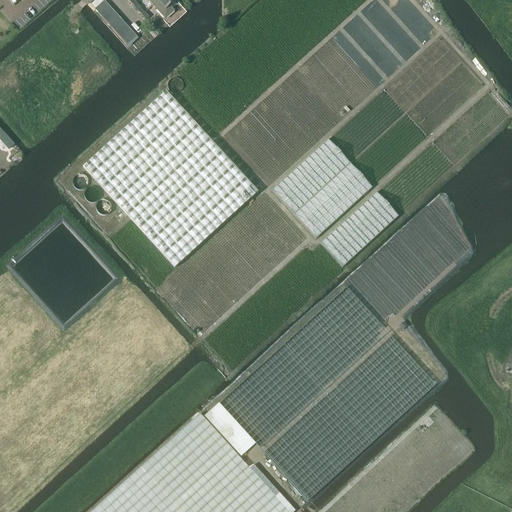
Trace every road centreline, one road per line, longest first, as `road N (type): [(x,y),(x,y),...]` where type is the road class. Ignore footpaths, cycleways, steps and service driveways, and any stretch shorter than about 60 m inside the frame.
road 1 (track): [(490,85),(315,244),(267,190),(440,32)]
road 2 (track): [(370,0),(217,138)]
road 3 (track): [(310,238),(189,349)]
road 4 (track): [(410,0),(495,91)]
